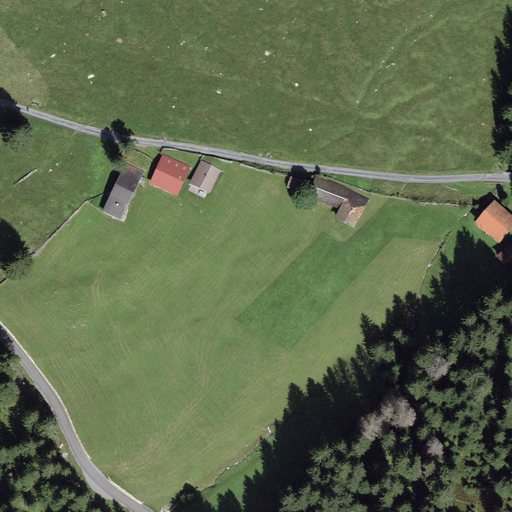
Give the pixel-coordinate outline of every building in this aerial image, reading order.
[(191,167),(162,154),(149,183),(177,196),(191,167)] [(221,170),(201,160),(189,183),(209,193),(221,170)] [(143,172),(125,163),(102,211),(120,220),(143,172)] [(368,200),(316,175),(306,195),(338,210),(335,218),(355,227),(368,200)] [(302,179),(289,176),(287,187),(299,190),(302,179)] [(511,227),(511,214),(494,199),(475,222),(499,242),(511,227)] [(511,268),(511,241),(496,255),(509,271),(511,268)]
